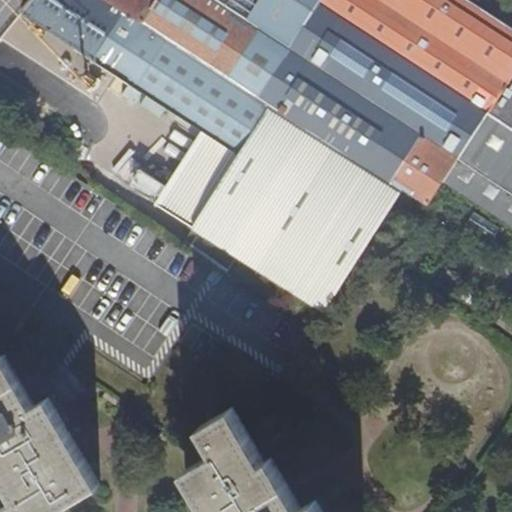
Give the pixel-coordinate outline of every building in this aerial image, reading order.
[(240,152),(369,236),(370,237),(403,187),(401,186),(399,188),(391,183),(407,157),(443,180),(488,111),(508,80),(511,73),(511,27),(469,0),(159,0),(158,0),(34,0),(24,11),(192,121),(213,135),(240,152)] [(488,111),(511,126),(511,82),(508,80),(488,111)] [(443,180),(511,224),(511,126),(488,111),(443,180)] [(165,207),(193,225),(240,152),(213,135),(165,207)] [(181,242),(226,272),(237,254),(258,267),(257,268),(258,269),(259,268),(323,308),(370,237),(369,236),(240,152),(193,225),(181,242)] [(428,203),(443,180),(407,157),(391,183),(399,188),(401,186),(403,187),(428,203)] [(475,210),(469,219),(494,234),(500,225),(475,210)] [(58,511),(100,488),(66,429),(49,400),(34,408),(1,353),(0,353),(0,476),(16,503),(0,511),(58,511)] [(264,463),(233,410),(200,428),(215,454),(186,471),(209,511),(322,511),(317,504),(303,511),(271,459),(264,463)]
